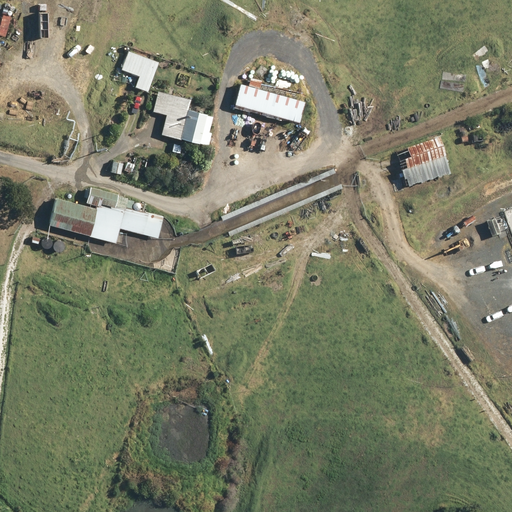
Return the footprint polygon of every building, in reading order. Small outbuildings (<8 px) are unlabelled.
[(90,27),(88,36),(103,39),(105,30),(90,27)] [(264,46),(258,59),(262,61),(268,48),(264,46)] [(128,50),(122,67),(139,74),(136,84),(146,88),(156,60),(147,56),(128,50)] [(82,67),(79,77),(84,79),(87,69),(82,67)] [(123,73),(121,80),(135,84),(137,77),(123,73)] [(167,80),(151,77),(149,86),(165,89),(167,80)] [(234,106),(298,123),(304,99),(259,87),(260,80),(250,78),(248,85),(240,83),(234,106)] [(168,113),(163,133),(208,144),(211,131),(208,131),(212,115),(185,108),(187,97),(159,90),(154,109),(168,113)] [(449,172),(438,138),(395,153),(406,187),(449,172)] [(134,163),(127,160),(124,169),(131,172),(134,163)] [(110,168),(110,171),(121,173),(122,163),(112,161),(111,164),(109,163),(108,168),(110,168)] [(91,186),(87,202),(96,204),(96,208),(55,197),(48,223),(115,241),(119,226),(157,237),(162,217),(131,208),(134,200),(127,198),(128,196),(91,186)] [(401,196),(394,205),(422,225),(428,216),(401,196)] [(387,201),(377,208),(386,221),(396,214),(387,201)]
